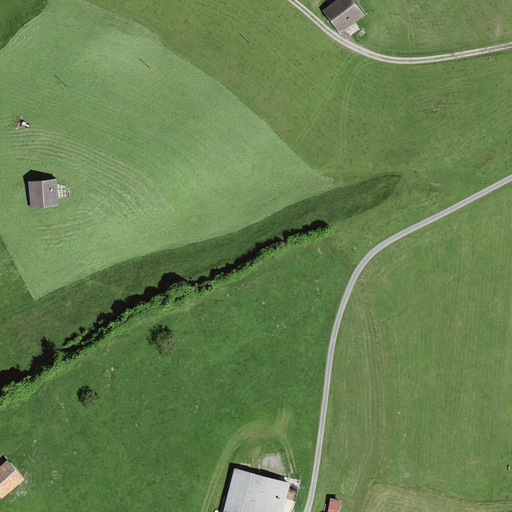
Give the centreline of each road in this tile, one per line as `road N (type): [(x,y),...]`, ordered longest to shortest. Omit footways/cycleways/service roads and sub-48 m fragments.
road 1 (track): [(307,511),(332,342),(359,268),(383,244),(511,177)]
road 2 (track): [(511,44),(449,57),(381,58),(338,38),(291,0)]
